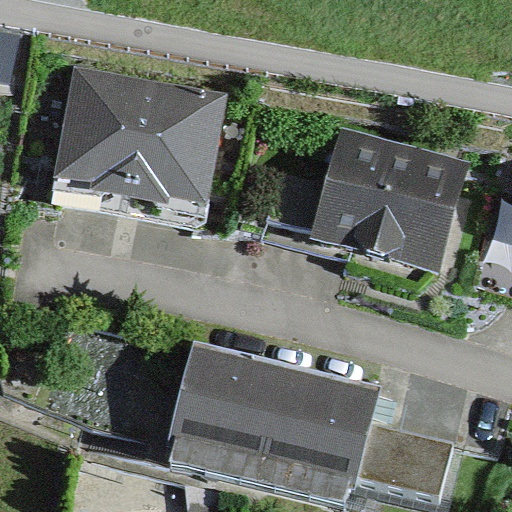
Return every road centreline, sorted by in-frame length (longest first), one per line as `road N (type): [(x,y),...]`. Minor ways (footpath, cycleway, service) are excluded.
road 1 (residential): [(511,102),(0,8)]
road 2 (residential): [(36,269),(429,355),(511,387)]
